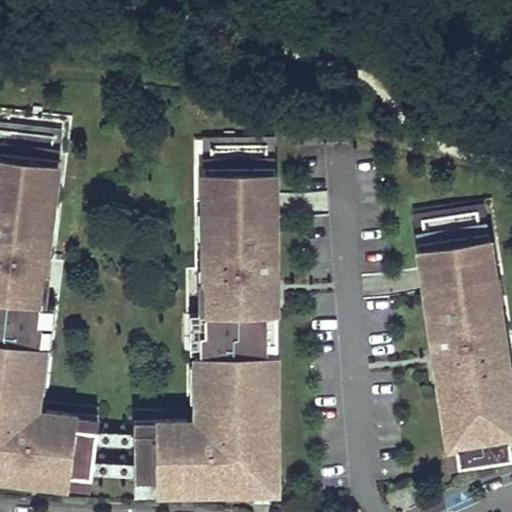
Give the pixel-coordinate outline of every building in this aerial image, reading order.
[(0,121),(0,127),(53,133),(50,155),(57,156),(60,129),(0,121)] [(0,475),(30,479),(31,470),(52,473),(51,482),(69,484),(70,472),(90,475),(96,427),(76,425),(77,414),(46,410),(45,420),(35,418),(40,381),(35,380),(41,323),(37,323),(39,301),(46,302),(50,272),(43,271),(49,218),(42,218),(44,199),(51,200),(57,156),(50,155),(53,133),(0,127),(0,475)] [(274,136),(204,136),(205,165),(212,164),(212,143),(267,143),(267,164),(274,164),(274,136)] [(205,280),(199,280),(199,311),(206,311),(206,333),(200,332),(201,390),(196,390),(196,428),(186,428),(186,418),(154,418),(155,429),(134,430),(134,477),(154,477),(154,488),(172,488),(172,479),(194,478),(194,488),(247,487),(247,484),(253,484),(253,471),(276,470),(276,449),(267,449),(266,413),(276,413),(275,392),(266,391),(266,340),(275,340),(275,309),(266,309),(266,279),(275,279),(275,268),(274,266),(274,264),(272,262),(271,260),(269,259),(268,258),(266,257),(266,234),(275,234),(274,164),(267,164),(267,143),(212,143),(212,164),(205,165),(205,209),(212,209),(212,228),(205,227),(205,280)] [(418,211),(422,239),(429,238),(426,216),(482,208),(485,229),(493,228),(489,201),(418,211)] [(485,229),(482,208),(426,216),(429,238),(422,239),(432,308),(441,307),(444,329),(443,330),(441,331),(440,332),(438,333),(438,335),(437,336),(437,338),(437,340),(437,341),(438,343),(439,344),(440,346),(443,347),(445,347),(447,347),(448,352),(443,352),(445,366),(450,365),(450,370),(442,371),(447,405),(450,405),(451,411),(455,411),(463,460),(511,453),(511,401),(511,402),(510,391),(511,390),(511,356),(511,349),(503,350),(500,332),(508,331),(502,289),(494,291),(491,273),(499,272),(493,228),(485,229)] [(275,234),(266,234),(266,257),(268,258),(269,259),(271,260),(272,262),(274,264),(274,266),(275,268),(275,234)] [(502,289),(499,272),(491,273),(494,291),(502,289)] [(441,307),(432,308),(437,338),(437,336),(438,335),(438,333),(440,332),(441,331),(443,330),(444,329),(441,307)] [(508,331),(500,332),(503,350),(511,349),(508,331)] [(443,352),(448,352),(447,347),(445,347),(443,347),(440,346),(439,344),(438,343),(437,341),(437,340),(442,371),(450,370),(450,365),(445,366),(443,352)] [(455,411),(451,411),(448,412),(455,462),(463,460),(455,411)] [(98,416),(77,414),(76,425),(96,427),(98,416)] [(155,429),(154,418),(134,418),(134,430),(155,429)] [(52,473),(31,470),(30,479),(38,480),(51,482),(52,473)] [(276,470),(253,471),(253,484),(253,487),(276,487),(276,470)] [(90,475),(70,472),(69,484),(89,487),(90,475)] [(154,477),(134,477),(134,488),(154,488),(154,477)] [(194,478),(172,479),(172,488),(194,488),(194,478)] [(51,482),(38,480),(37,486),(51,488),(51,482)]
